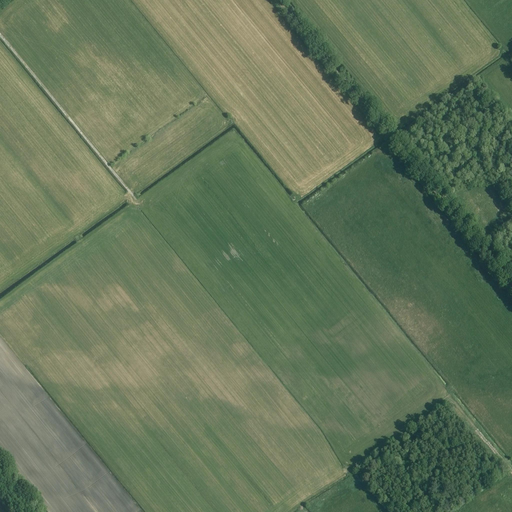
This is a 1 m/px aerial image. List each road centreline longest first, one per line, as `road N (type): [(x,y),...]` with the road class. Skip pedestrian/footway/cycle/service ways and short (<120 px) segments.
road 1 (unclassified): [(277,0),(511,286)]
road 2 (track): [(0,37),(137,201)]
